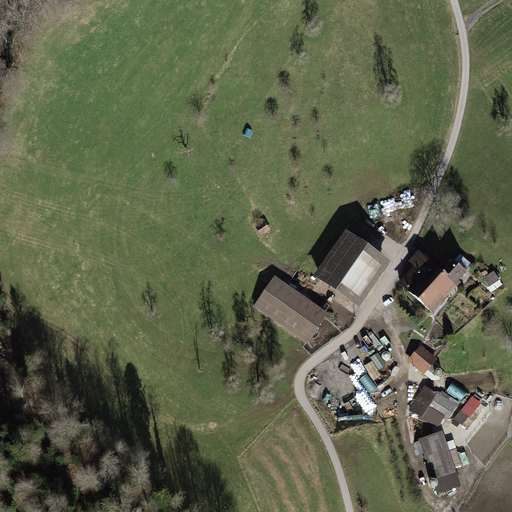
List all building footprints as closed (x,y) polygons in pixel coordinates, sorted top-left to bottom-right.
[(345,229),(313,276),(358,307),(390,262),(365,243),(372,232),(354,220),(346,230),(345,229)] [(414,266),(397,283),(431,313),(460,281),(459,280),(467,272),(466,271),(472,264),(460,254),(455,260),(451,257),(441,268),(418,250),(408,261),(414,266)] [(493,292),(504,285),(495,271),(484,278),(493,292)] [(328,313),(274,276),(255,306),(307,344),(328,313)] [(421,346),(406,362),(421,375),(436,359),(421,346)] [(364,365),(375,379),(381,374),(378,371),(387,365),(379,354),(364,365)] [(354,360),(352,368),(361,370),(363,362),(354,360)] [(452,384),(449,391),(463,399),(467,392),(452,384)] [(436,393),(424,385),(408,410),(419,417),(418,419),(438,427),(446,416),(448,418),(460,402),(442,390),(440,393),(437,391),(436,393)] [(476,396),(455,416),(464,426),(485,406),(476,396)] [(442,431),(418,439),(437,493),(461,486),(455,468),(462,466),(456,449),(449,451),(442,431)]
